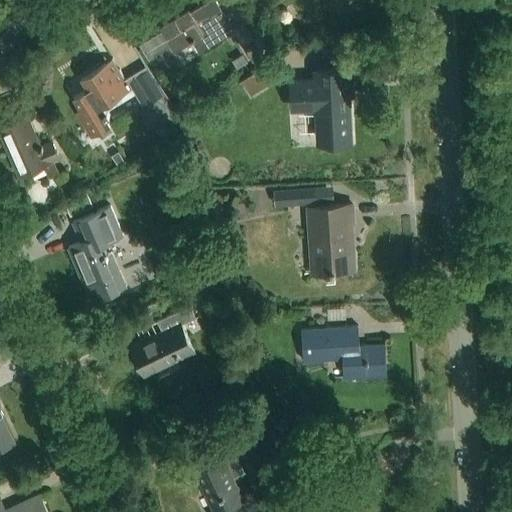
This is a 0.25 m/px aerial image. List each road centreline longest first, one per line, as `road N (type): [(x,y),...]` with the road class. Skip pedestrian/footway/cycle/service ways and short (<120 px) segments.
road 1 (unclassified): [(471,511),(442,0)]
road 2 (unclassified): [(99,511),(0,294)]
